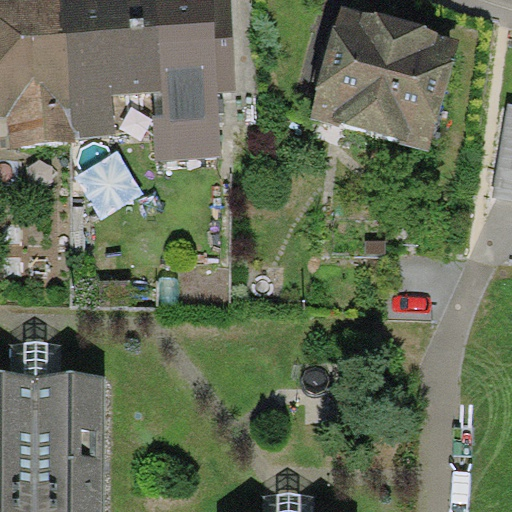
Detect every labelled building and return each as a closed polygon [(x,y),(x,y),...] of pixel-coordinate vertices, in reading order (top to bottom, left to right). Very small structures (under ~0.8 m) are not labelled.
[(0,0),(0,116),(8,116),(10,147),(75,142),(75,135),(156,129),(158,162),(220,158),(216,93),(237,91),(230,0),(0,0)] [(460,41),(343,7),(311,117),(427,151),(460,41)] [(511,200),(511,104),(510,104),(493,197),(511,200)] [(11,344),(11,375),(61,375),(62,345),(11,344)] [(0,511),(109,511),(110,375),(61,375),(11,375),(0,374),(0,511)] [(264,496),(264,511),(316,511),(317,496),(264,496)]
